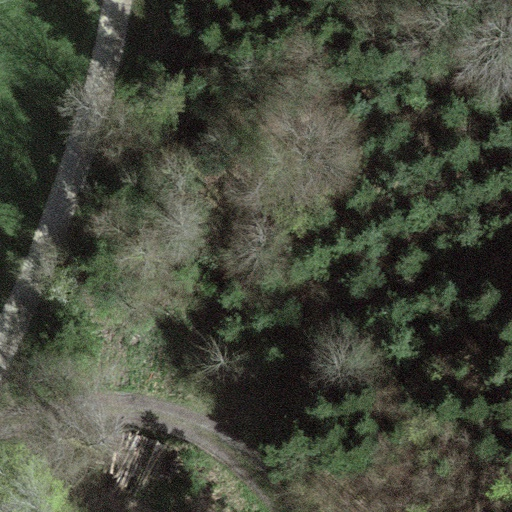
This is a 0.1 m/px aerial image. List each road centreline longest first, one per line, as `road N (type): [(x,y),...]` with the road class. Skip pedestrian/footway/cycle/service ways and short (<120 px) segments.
road 1 (track): [(0,349),(87,140),(114,0)]
road 2 (track): [(299,511),(224,405),(130,391),(0,424)]
